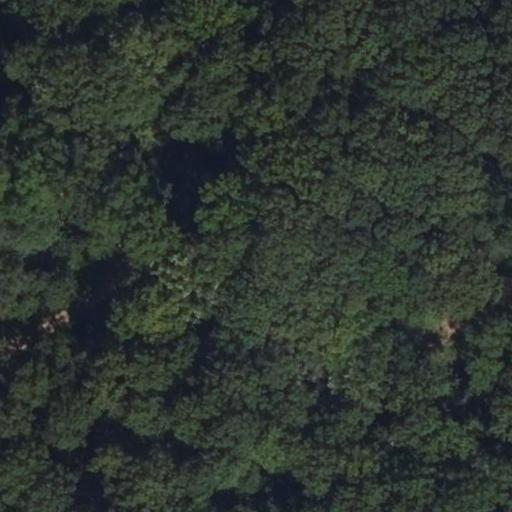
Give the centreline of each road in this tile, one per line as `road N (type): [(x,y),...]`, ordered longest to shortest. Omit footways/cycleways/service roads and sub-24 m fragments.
road 1 (track): [(511,184),(148,256)]
road 2 (track): [(148,256),(0,153)]
road 3 (track): [(148,256),(0,352)]
